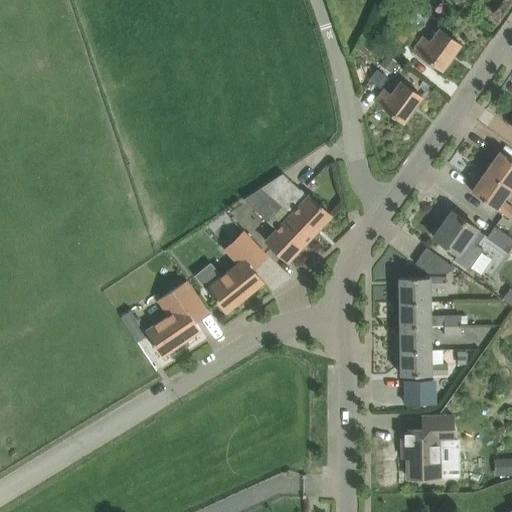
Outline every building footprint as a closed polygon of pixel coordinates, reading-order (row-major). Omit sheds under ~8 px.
[(404,19),(399,15),(388,31),(408,44),(418,29),(417,28),(426,15),(413,5),(404,19)] [(423,36),(413,49),(442,70),(461,43),(440,28),(431,41),(423,36)] [(391,72),(398,60),(388,54),(381,65),(391,72)] [(392,94),(385,89),(375,102),(403,123),(423,96),(402,80),(392,94)] [(486,171),(511,189),(511,187),(511,158),(500,150),(486,171)] [(472,190),(511,218),(511,216),(511,207),(503,200),(511,189),(486,171),(472,190)] [(312,234),(331,214),(310,194),(308,196),(299,187),(283,173),(264,185),(284,206),(293,215),(312,234)] [(264,185),(245,198),(278,230),(268,241),(288,261),(312,234),(293,215),(284,206),(264,185)] [(434,237),(458,254),(468,240),(475,246),(484,233),(452,212),(434,237)] [(487,237),(509,252),(510,251),(511,252),(511,236),(495,225),(487,237)] [(432,274),(443,258),(427,247),(416,263),(432,274)] [(245,258),(208,288),(227,311),(263,281),(245,258)] [(400,277),(400,302),(431,301),(431,287),(447,287),(447,276),(400,277)] [(209,311),(197,295),(187,280),(157,299),(167,314),(144,329),(162,355),(201,329),(195,320),(209,311)] [(511,305),(511,286),(503,299),(511,305)] [(400,326),(410,326),(431,325),(431,301),(400,302),(400,326)] [(445,325),(461,325),(461,314),(445,315),(445,325)] [(400,326),(401,350),(432,349),(431,325),(410,326),(400,326)] [(461,335),(461,325),(445,325),(445,335),(461,335)] [(401,374),(411,375),(449,375),(449,365),(432,366),(432,349),(401,350),(401,374)] [(459,364),(467,364),(467,352),(459,352),(459,364)] [(408,477),(418,476),(442,476),(441,441),(454,441),(453,415),(423,415),(423,428),(402,429),(403,447),(407,447),(408,477)] [(511,474),(511,457),(494,459),(495,476),(511,474)]
